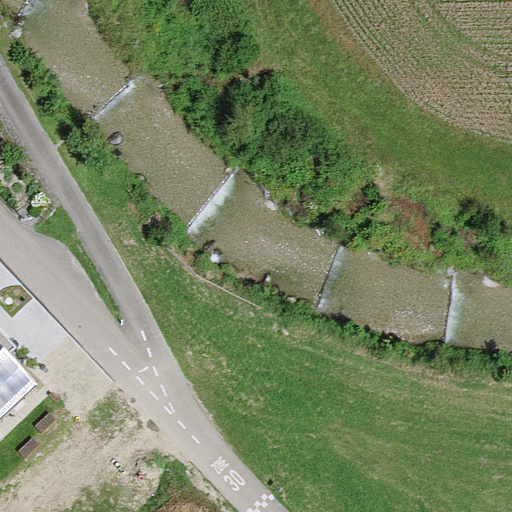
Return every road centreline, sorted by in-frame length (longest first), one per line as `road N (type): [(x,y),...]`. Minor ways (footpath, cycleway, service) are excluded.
road 1 (residential): [(0,69),(153,348),(139,383)]
road 2 (unclassified): [(0,236),(139,383)]
road 3 (unclassified): [(139,383),(253,511)]
